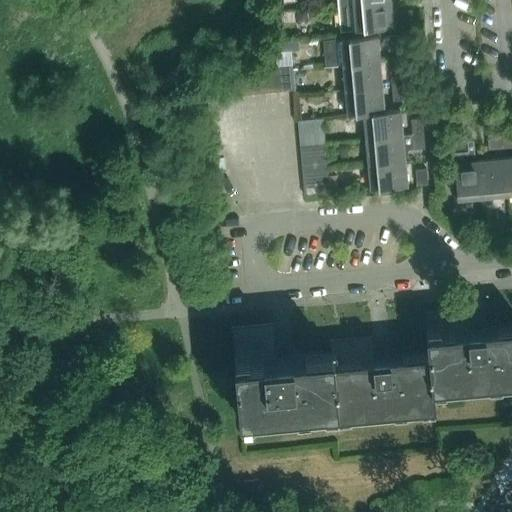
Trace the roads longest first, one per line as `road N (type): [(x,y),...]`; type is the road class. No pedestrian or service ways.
road 1 (residential): [(254,288),(256,233),(396,216),(431,238),(437,272)]
road 2 (residential): [(437,272),(254,288)]
road 3 (residential): [(511,95),(472,103),(458,96),(444,0)]
